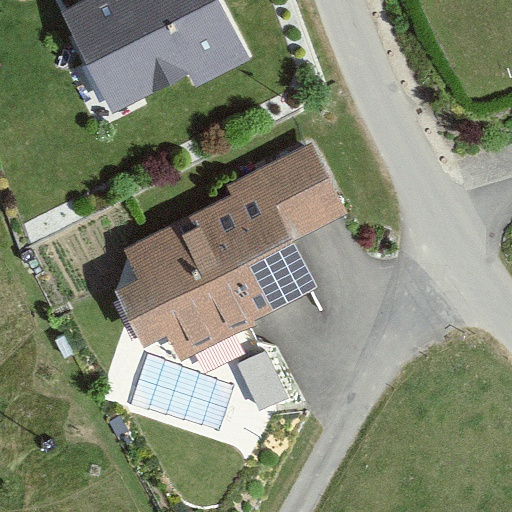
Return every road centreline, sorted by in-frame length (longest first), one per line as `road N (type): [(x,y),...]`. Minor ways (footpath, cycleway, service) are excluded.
road 1 (unclassified): [(511,318),(451,238),(343,0)]
road 2 (track): [(296,511),(451,238)]
